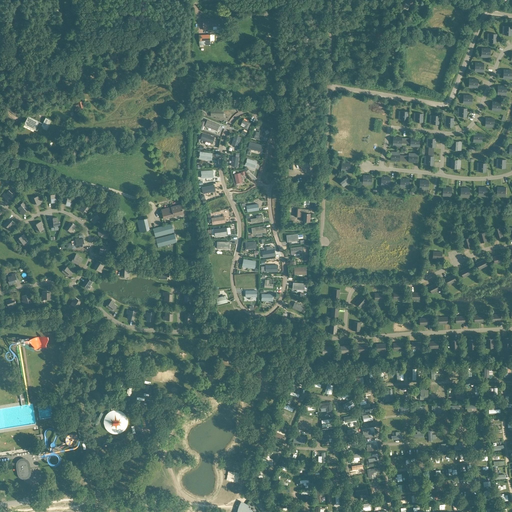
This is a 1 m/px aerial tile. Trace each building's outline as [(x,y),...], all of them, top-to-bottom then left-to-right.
[(401,0),(399,7),(403,8),(405,3),(410,5),(411,0),(401,0)] [(208,30),(208,27),(212,26),(213,30),(224,30),(223,25),(222,25),(221,19),(203,20),(203,30),(208,30)] [(210,35),(199,35),(199,45),(211,45),(210,35)] [(77,109),(80,108),(80,110),(84,109),(84,108),(84,107),(82,101),(78,102),(79,104),(76,105),(77,109)] [(47,130),(50,123),(51,121),(46,118),(43,124),(39,122),(39,121),(28,116),(24,124),(23,127),(33,132),(34,129),(37,131),(40,126),(41,126),(41,127),(47,130)] [(243,119),(241,123),(246,125),(244,128),(247,130),(251,123),(243,119)] [(205,126),(217,131),(220,125),(207,120),(205,126)] [(255,135),(254,139),(263,141),(263,138),(259,137),(260,132),(256,131),(255,135)] [(200,140),(213,144),(215,137),(202,133),(200,140)] [(234,135),(231,144),(238,146),(241,137),(234,135)] [(260,152),(262,145),(250,142),(248,148),(260,152)] [(200,151),(199,159),(212,160),(212,153),(200,151)] [(255,168),(257,162),(247,159),(245,165),(255,168)] [(213,170),(201,171),(201,178),(214,177),(213,170)] [(345,174),(338,180),(342,185),(349,179),(345,174)] [(203,194),(216,191),(214,185),(202,187),(203,194)] [(6,194),(5,193),(2,196),(7,200),(8,198),(11,200),(15,194),(13,192),(12,193),(9,190),(6,194)] [(47,194),(47,196),(48,201),(51,201),(51,203),(57,202),(57,198),(55,199),(55,194),(51,194),(51,193),(47,194)] [(65,195),(64,197),(63,202),(66,203),(65,205),(71,207),(72,203),(71,202),(72,198),(68,197),(68,196),(65,195)] [(43,203),(41,199),(40,200),(38,196),(34,197),(31,198),(34,205),(36,203),(37,205),(43,203)] [(24,204),(23,202),(20,204),(21,205),(18,208),(21,211),(20,212),(22,215),(27,211),(25,210),(28,208),(24,204)] [(81,207),(80,206),(78,209),(83,212),(84,211),(86,213),(90,207),(88,205),(87,205),(84,203),(81,207)] [(164,219),(183,214),(181,204),(161,210),(164,219)] [(259,211),(258,204),(246,205),(247,212),(259,211)] [(295,208),(295,213),(295,217),(299,217),(303,217),(303,221),(309,222),(310,214),(308,213),(308,209),(295,208)] [(96,211),(94,213),(90,216),(92,218),(90,219),(94,224),(97,222),(96,221),(99,218),(97,215),(98,214),(96,211)] [(211,218),(212,225),(225,223),(224,216),(211,218)] [(50,220),(50,225),(51,227),(54,227),(54,226),(60,225),(59,221),(58,222),(57,217),(53,218),(53,220),(50,220)] [(147,218),(137,220),(139,232),(149,230),(147,218)] [(8,220),(5,223),(4,225),(6,227),(7,227),(11,231),(13,228),(12,227),(15,223),(12,220),(11,222),(8,220)] [(42,225),(43,224),(41,221),(36,224),(37,226),(34,227),(38,234),(41,232),(40,231),(44,229),(42,225)] [(69,223),(66,227),(65,229),(67,231),(68,230),(72,234),(75,230),(73,229),(76,226),(73,223),(71,225),(69,223)] [(172,224),(153,229),(156,239),(158,247),(177,242),(175,234),(162,237),(161,236),(174,232),(172,224)] [(253,235),(265,233),(264,226),(252,228),(253,235)] [(225,228),(213,229),(214,237),(226,236),(225,228)] [(500,228),(494,230),(496,238),(503,236),(500,228)] [(101,230),(101,229),(97,230),(99,236),(100,235),(101,238),(108,236),(108,233),(107,233),(106,229),(101,230)] [(485,232),(478,234),(480,243),(487,241),(485,232)] [(23,234),(19,237),(19,238),(20,239),(17,241),(22,247),(24,245),(24,244),(27,242),(25,238),(26,237),(23,234)] [(298,235),(298,234),(287,235),(287,242),(299,241),(298,239),(298,235)] [(79,238),(75,239),(76,244),(75,245),(76,248),(83,246),(83,243),(84,243),(83,238),(79,239),(79,238)] [(469,238),(463,240),(465,248),(472,246),(469,238)] [(100,248),(99,254),(103,254),(103,253),(108,254),(108,249),(109,250),(110,246),(102,245),(102,248),(100,248)] [(304,253),(303,246),(290,248),(291,255),(304,253)] [(276,256),(275,249),(262,251),(263,258),(276,256)] [(80,255),(76,254),(74,259),(73,259),(71,261),(78,265),(79,262),(81,263),(83,259),(79,257),(80,255)] [(502,255),(493,257),(494,263),(503,262),(502,255)] [(245,266),(254,268),(255,261),(244,259),(243,264),(242,264),(242,266),(245,267),(245,266)] [(484,259),(476,263),(479,270),(487,266),(484,259)] [(97,262),(93,269),(98,272),(99,271),(101,273),(103,269),(102,269),(104,265),(101,262),(100,264),(97,262)] [(75,270),(72,268),(71,269),(67,266),(64,269),(62,271),(67,276),(69,274),(71,275),(75,270)] [(306,266),(293,267),(294,275),(306,274),(306,266)] [(468,267),(460,271),(463,277),(471,273),(468,267)] [(129,272),(130,272),(131,268),(125,268),(124,270),(121,270),(121,277),(124,277),(124,276),(129,277),(129,272)] [(169,271),(166,270),(165,272),(161,272),(161,276),(160,276),(160,279),(167,280),(167,277),(169,277),(169,271)] [(186,273),(186,272),(183,272),(182,279),(185,279),(185,281),(191,281),(192,278),(190,278),(190,273),(186,273)] [(17,279),(15,274),(15,273),(11,274),(12,276),(8,277),(9,281),(8,281),(9,284),(16,282),(15,279),(17,279)] [(453,275),(445,279),(448,285),(456,281),(453,275)] [(90,286),(93,282),(89,280),(88,281),(86,279),(82,285),(84,287),(85,287),(90,290),(92,287),(90,286)] [(264,283),(264,288),(273,288),(273,284),(269,284),(269,280),(265,280),(265,283),(264,283)] [(437,283),(428,287),(432,293),(440,289),(437,283)] [(41,295),(41,299),(47,299),(47,300),(50,300),(50,293),(47,293),(47,291),(42,291),(42,295),(41,295)] [(172,294),(169,294),(170,292),(163,292),(163,296),(165,296),(165,300),(169,301),(169,302),(172,302),(172,294)] [(184,294),(184,302),(187,302),(187,301),(193,301),(193,297),(192,297),(192,293),(188,293),(187,295),(184,294)] [(32,303),(31,300),(30,296),(27,296),(26,295),(22,296),(23,300),(22,301),(23,304),(28,303),(29,304),(32,303)] [(74,296),(72,300),(73,300),(70,304),(74,306),(73,307),(76,309),(80,303),(78,301),(79,300),(74,296)] [(227,302),(226,296),(216,298),(218,304),(227,302)] [(361,296),(355,303),(361,308),(367,301),(361,296)] [(12,299),(5,301),(6,304),(7,304),(9,309),(13,308),(12,307),(16,305),(15,301),(13,302),(12,299)] [(112,300),(108,304),(106,307),(111,311),(113,308),(115,310),(117,306),(114,303),(115,302),(112,300)] [(301,312),(304,306),(295,302),(292,308),(301,312)] [(133,311),(127,310),(126,314),(128,314),(127,318),(131,319),(132,318),(135,318),(136,313),(136,311),(133,310),(133,311)] [(146,316),(146,321),(150,321),(150,319),(153,320),(154,313),(151,312),(151,313),(145,312),(145,316),(146,316)] [(172,321),(173,314),(170,314),(170,312),(165,312),(165,316),(163,316),(163,320),(169,320),(169,321),(172,321)] [(188,314),(185,314),(184,322),(188,322),(188,321),(192,321),(192,317),(194,317),(194,313),(188,313),(188,314)] [(282,317),(282,321),(294,322),(294,314),(290,313),(290,318),(282,317)] [(52,346),(51,334),(35,334),(35,346),(52,346)] [(427,387),(427,393),(423,393),(423,397),(431,397),(431,387),(427,387)] [(145,418),(147,423),(155,420),(154,415),(145,418)] [(71,442),(79,440),(78,439),(82,438),(80,431),(69,434),(71,442)] [(16,463),(16,466),(17,473),(18,476),(20,478),(23,479),(25,479),(27,479),(28,478),(30,476),(31,474),(31,471),(30,463),(29,461),(27,459),(25,458),(22,458),(20,459),(18,460),(17,462),(16,463)] [(378,465),(372,466),(373,470),(374,469),(375,474),(384,472),(383,469),(379,470),(378,465)] [(238,509),(237,511),(257,511),(255,508),(252,505),(249,508),(248,507),(249,505),(241,501),(240,502),(239,506),(238,507),(238,509)]
